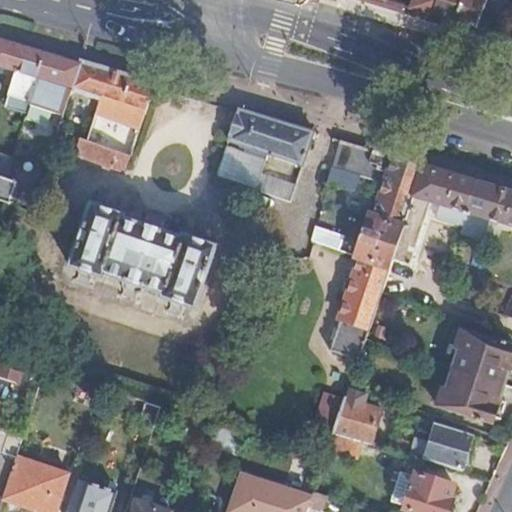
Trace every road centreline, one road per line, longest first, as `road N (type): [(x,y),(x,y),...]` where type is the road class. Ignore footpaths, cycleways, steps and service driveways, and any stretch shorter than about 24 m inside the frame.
road 1 (primary): [(208,52),(511,144)]
road 2 (primary): [(511,103),(222,10)]
